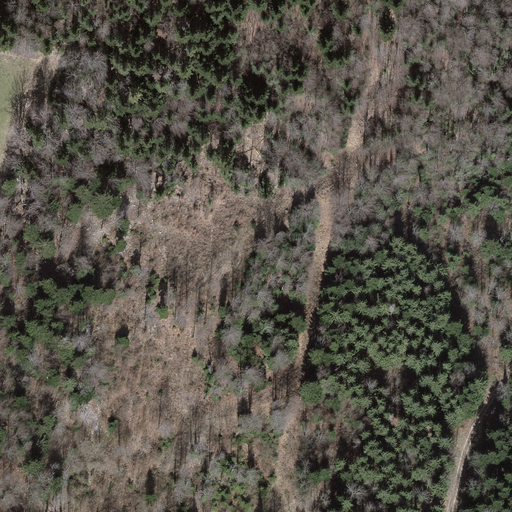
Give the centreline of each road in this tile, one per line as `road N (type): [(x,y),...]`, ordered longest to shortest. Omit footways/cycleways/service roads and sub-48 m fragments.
road 1 (track): [(291,511),(293,398),(307,321),(340,158),(381,40)]
road 2 (track): [(449,511),(466,450),(492,392),(511,369)]
